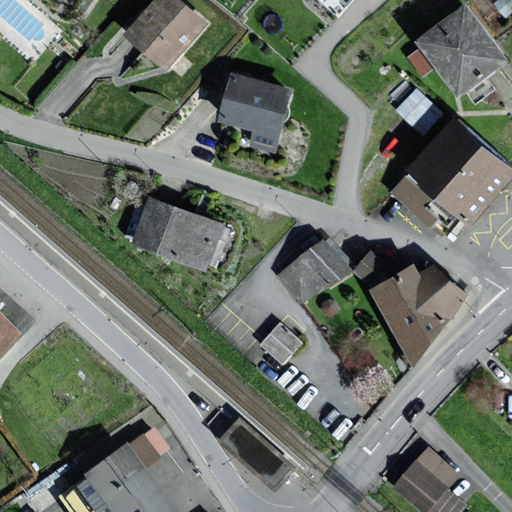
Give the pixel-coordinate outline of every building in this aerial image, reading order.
[(209,27),(177,0),(159,0),(127,37),(168,73),(209,27)] [(508,62),(467,6),(416,44),(422,52),(412,59),(427,80),(438,72),(458,99),(508,62)] [(295,92),(233,76),(220,125),(282,141),(295,92)] [(420,126),(440,105),(417,83),(397,104),(420,126)] [(511,179),(511,172),(455,122),(386,198),(428,235),(439,223),(449,231),(460,218),(470,226),(511,179)] [(222,226),(150,198),(132,245),(206,273),(210,264),(218,267),(226,246),(216,242),(222,226)] [(356,273),(328,239),(281,277),(305,305),(356,273)] [(401,273),(372,252),(356,273),(375,287),(370,291),(415,368),(469,295),(438,264),(422,279),(416,266),(401,273)] [(0,293),(0,355),(31,323),(0,293)] [(306,346),(282,325),(263,347),(286,368),(306,346)] [(300,468),(243,418),(222,442),(278,493),(300,468)] [(124,452),(122,448),(80,479),(87,487),(65,504),(70,511),(170,511),(156,493),(144,477),(172,456),(153,430),(124,452)] [(462,476),(430,450),(395,491),(420,511),(466,511),(469,509),(449,492),(462,476)]
